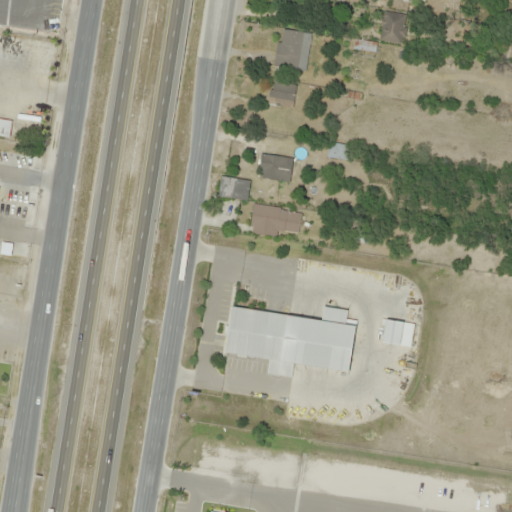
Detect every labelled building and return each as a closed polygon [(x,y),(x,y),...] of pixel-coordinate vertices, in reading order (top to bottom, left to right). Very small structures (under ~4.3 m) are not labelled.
[(399,44),(405,16),(384,11),(378,40),(399,44)] [(306,71),(310,33),(279,29),(274,67),(306,71)] [(295,82),(270,81),(269,106),(293,107),(295,82)] [(0,136),(9,138),(11,120),(0,118),(0,136)] [(326,156),(351,161),(353,146),(329,142),(326,156)] [(292,157),(261,154),(258,179),(289,182),(292,157)] [(248,179),(222,179),(222,199),(248,199),(248,179)] [(301,214),(255,204),(249,232),(276,238),(277,230),(297,234),(301,214)] [(322,319),(231,308),(225,354),(269,359),(268,374),(293,377),(295,365),(350,372),(356,321),(347,320),(348,310),(323,307),(322,319)] [(401,345),(403,322),(385,320),(383,343),(401,345)]
